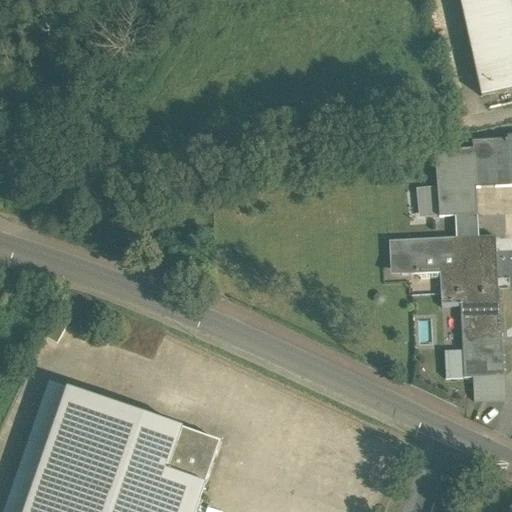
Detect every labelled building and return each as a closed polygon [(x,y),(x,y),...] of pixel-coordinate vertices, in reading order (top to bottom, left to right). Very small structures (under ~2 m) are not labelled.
[(511,0),(458,0),(480,98),(511,90),(511,0)] [(511,138),(505,139),(505,142),(493,142),(496,189),(511,187),(511,138)] [(476,190),(496,189),(493,142),(473,143),(474,151),(435,153),(439,218),(453,218),(477,216),(476,190)] [(477,216),(453,218),(455,240),(477,238),(477,216)] [(477,238),(455,240),(456,265),(495,263),(494,237),(477,238)] [(455,240),(388,244),(390,277),(412,276),(420,281),(440,280),(439,266),(456,265),(455,240)] [(456,265),(439,266),(440,280),(441,295),(459,294),(459,304),(463,380),(504,378),(499,289),(497,290),(495,263),(456,265)] [(459,294),(441,295),(441,305),(459,304),(459,294)] [(67,326),(56,320),(45,340),(56,346),(67,326)] [(48,385),(4,511),(25,511),(67,391),(48,385)] [(181,430),(67,391),(25,511),(196,511),(205,486),(166,473),(181,430)] [(220,443),(181,430),(166,473),(205,486),(220,443)]
